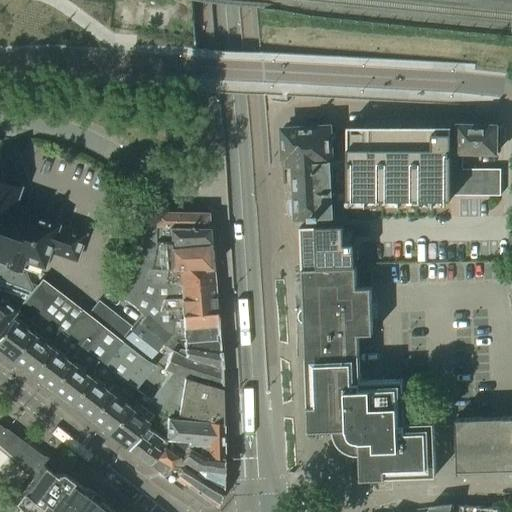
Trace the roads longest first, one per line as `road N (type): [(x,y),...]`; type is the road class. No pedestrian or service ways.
road 1 (residential): [(511,89),(0,62)]
road 2 (unclassified): [(0,119),(81,134),(160,184),(220,198),(230,394),(257,447)]
road 3 (secondary): [(257,447),(225,0)]
road 4 (residential): [(273,105),(490,113),(511,103)]
road 5 (residential): [(159,511),(0,380)]
road 6 (residential): [(511,494),(360,493)]
road 7 (unclassified): [(280,227),(273,105)]
